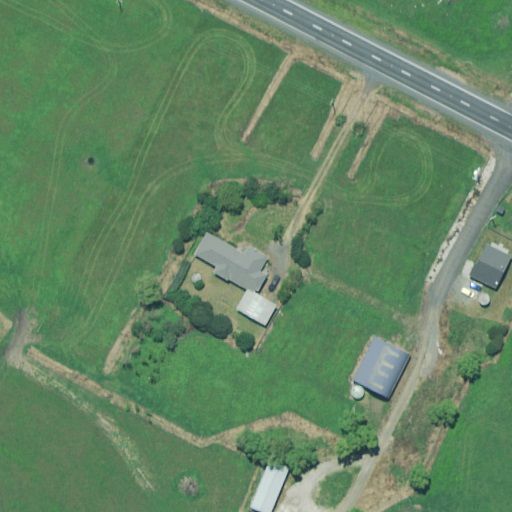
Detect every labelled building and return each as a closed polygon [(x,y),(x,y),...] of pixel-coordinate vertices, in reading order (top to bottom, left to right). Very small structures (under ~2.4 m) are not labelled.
[(248,254),(209,233),(197,256),(219,267),(216,273),(250,291),(239,311),(267,326),(279,305),(259,295),(269,276),(262,272),(270,257),(252,247),(248,254)] [(511,260),(511,255),(489,244),(473,277),(498,289),(511,260)] [(482,291),(472,287),(467,303),(477,306),(482,291)] [(494,296),(483,293),(480,304),(491,306),(494,296)] [(285,308),(279,315),(288,323),(294,316),(285,308)] [(412,355),(377,338),(355,381),(390,398),(412,355)] [(367,396),(367,394),(367,391),(366,389),(364,387),(362,386),(360,386),(357,386),(355,387),(353,388),(352,391),(352,393),(352,395),(353,398),(355,399),(357,401),(359,401),(362,401),(364,400),(366,398),(367,396)] [(273,511),(291,470),(272,462),(253,509),(261,511),(273,511)]
